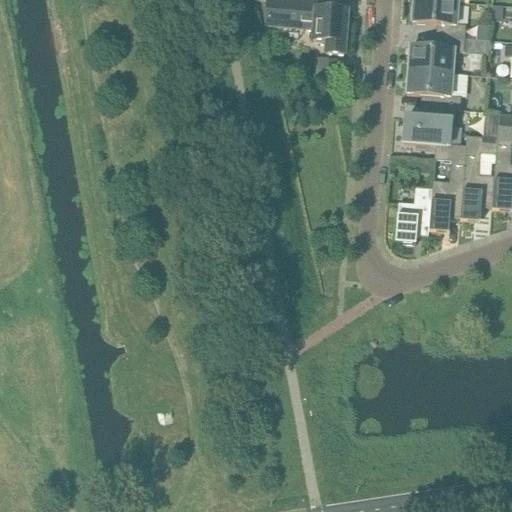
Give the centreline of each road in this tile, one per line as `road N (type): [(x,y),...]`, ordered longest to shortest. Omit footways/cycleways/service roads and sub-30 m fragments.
road 1 (residential): [(368,249),(384,0)]
road 2 (residential): [(368,249),(368,268),(389,285),(511,244)]
road 3 (tertiary): [(363,511),(511,489)]
